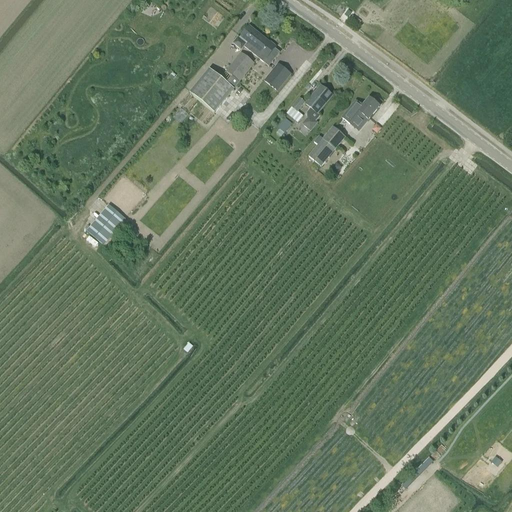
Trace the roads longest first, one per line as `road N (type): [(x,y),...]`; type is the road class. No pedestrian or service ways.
road 1 (track): [(511,207),(335,418),(392,474)]
road 2 (tertiary): [(511,166),(282,0)]
road 3 (track): [(356,511),(511,350)]
